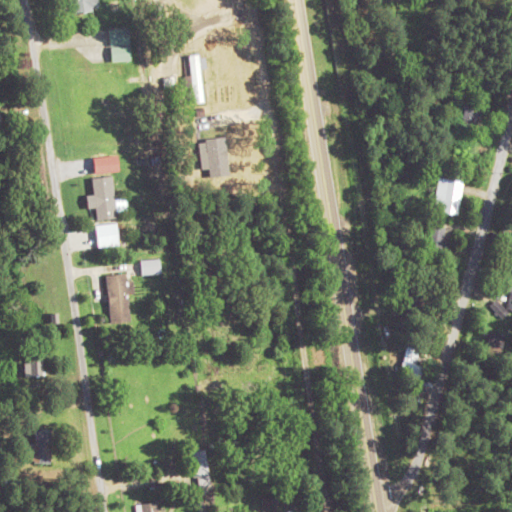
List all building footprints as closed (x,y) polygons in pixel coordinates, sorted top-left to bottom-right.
[(70,0),(72,13),(100,9),(98,0),(70,0)] [(110,28),(110,61),(130,61),(130,28),(110,28)] [(481,101),(466,98),(459,125),(475,129),(481,101)] [(462,181),(438,177),(434,211),(458,214),(462,181)] [(108,235),(119,234),(113,179),(102,181),(108,235)] [(511,230),(511,220),(501,222),(503,232),(511,230)] [(445,228),(431,226),(426,252),(440,255),(445,228)] [(140,274),(160,274),(160,260),(140,260),(140,274)] [(128,295),(134,294),(132,281),(127,281),(126,274),(106,275),(110,323),(130,321),(128,295)] [(506,309),(511,310),(511,274),(507,274),(503,289),(511,291),(506,309)] [(425,311),(426,290),(400,289),(399,310),(425,311)] [(500,351),(504,334),(490,330),(485,347),(500,351)] [(26,374),(42,375),(42,350),(27,349),(26,374)] [(50,459),(50,428),(35,428),(35,459),(50,459)] [(211,484),(205,448),(189,450),(195,487),(211,484)] [(135,503),(136,511),(158,511),(157,501),(135,503)]
